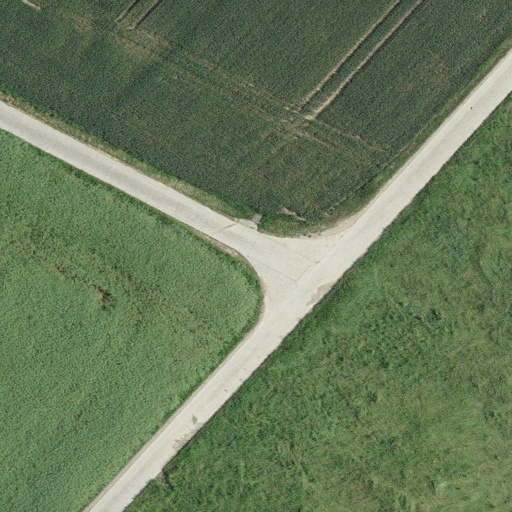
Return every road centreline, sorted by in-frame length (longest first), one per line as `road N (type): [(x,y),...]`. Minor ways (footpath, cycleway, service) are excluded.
road 1 (track): [(511,66),(103,511)]
road 2 (track): [(0,116),(316,279)]
